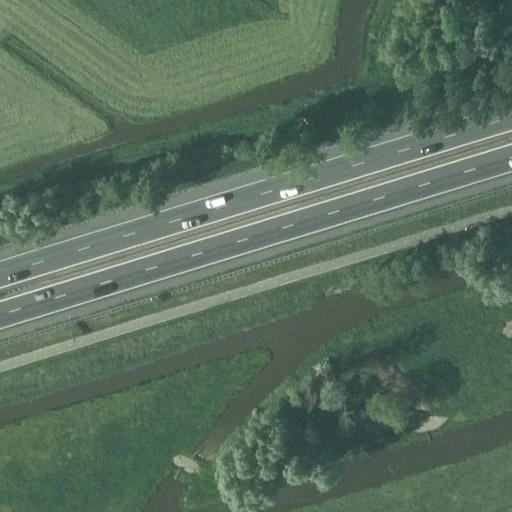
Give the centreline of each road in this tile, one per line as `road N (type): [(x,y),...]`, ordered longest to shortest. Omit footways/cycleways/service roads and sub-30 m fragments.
road 1 (motorway): [(0,316),(511,156)]
road 2 (motorway): [(511,113),(0,270)]
